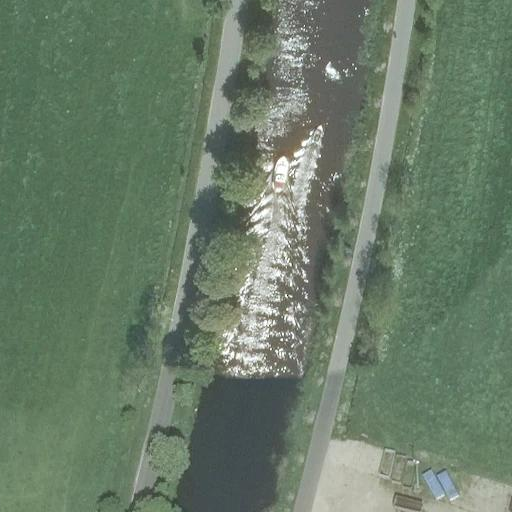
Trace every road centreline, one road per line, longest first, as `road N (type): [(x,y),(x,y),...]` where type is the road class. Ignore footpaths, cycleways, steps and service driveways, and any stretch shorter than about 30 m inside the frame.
road 1 (unclassified): [(300,511),(350,317),(406,0)]
road 2 (tertiary): [(138,511),(235,0)]
